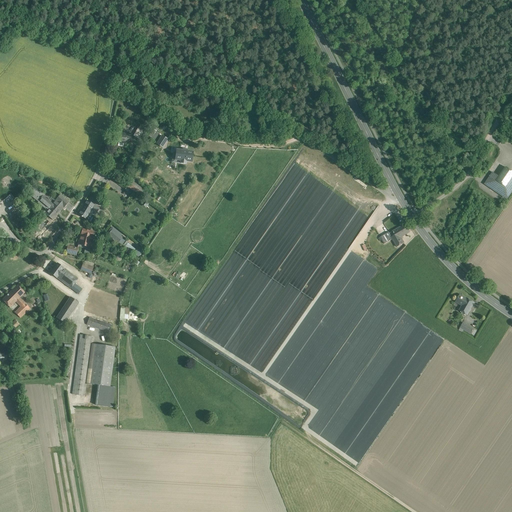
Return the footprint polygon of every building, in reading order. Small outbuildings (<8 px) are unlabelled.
[(138,129),(133,136),(139,140),(143,132),(138,129)] [(131,136),(120,133),(118,143),(125,144),(125,143),(129,144),(131,136)] [(168,140),(162,136),(156,144),(163,149),(168,140)] [(193,153),(177,151),(175,161),(181,161),(180,164),(186,164),(186,162),(191,163),(193,153)] [(511,171),(506,168),(500,177),(493,173),(485,184),(507,199),(511,192),(511,171)] [(146,192),(131,181),(127,187),(142,197),(146,192)] [(44,195),(35,188),(31,192),(40,199),(44,195)] [(56,201),(54,204),(44,195),(40,199),(40,200),(50,208),(45,213),(53,220),(64,208),(56,201)] [(69,202),(61,195),(56,200),(56,201),(64,208),(69,202)] [(95,206),(86,201),(78,214),(87,220),(91,213),(95,206)] [(18,227),(23,224),(17,216),(12,219),(18,227)] [(390,234),(392,237),(395,236),(395,235),(397,240),(401,238),(410,232),(405,225),(390,234)] [(122,235),(112,227),(108,232),(109,234),(108,235),(122,246),(126,241),(121,236),(122,235)] [(95,233),(82,229),(81,235),(93,238),(94,238),(95,233)] [(389,232),(380,237),(382,240),(385,244),(393,240),(392,239),(393,239),(392,237),(390,234),(389,232)] [(93,238),(81,235),(78,247),(90,250),(93,238)] [(401,238),(397,240),(395,235),(395,236),(392,237),(393,239),(392,239),(393,240),(395,244),(397,244),(398,247),(404,243),(401,238)] [(123,247),(132,254),(136,249),(127,242),(123,247)] [(77,248),(68,246),(67,253),(75,255),(77,248)] [(63,268),(57,264),(54,268),(55,268),(54,269),(53,269),(50,273),(57,278),(61,281),(62,281),(62,282),(68,286),(71,288),(78,294),(81,290),(74,284),(78,279),(64,269),(63,268)] [(93,269),(84,265),(81,270),(91,274),(93,269)] [(25,293),(17,285),(3,300),(10,308),(16,302),(21,306),(14,312),(21,319),(30,309),(20,298),(25,293)] [(114,299),(99,294),(91,291),(84,311),(95,315),(98,307),(94,306),(96,302),(102,304),(102,303),(112,306),(114,299)] [(466,299),(460,295),(456,301),(463,305),(459,311),(463,313),(462,314),(464,315),(465,314),(467,315),(475,303),(467,298),(466,299)] [(79,302),(70,297),(56,318),(65,324),(79,302)] [(111,325),(89,317),(87,325),(109,333),(111,325)] [(463,323),(460,328),(471,334),(474,329),(463,323)] [(93,337),(81,334),(72,394),(85,396),(93,337)] [(115,347),(96,344),(90,384),(110,387),(115,347)] [(0,349),(0,354),(1,362),(13,361),(12,348),(0,349)]
